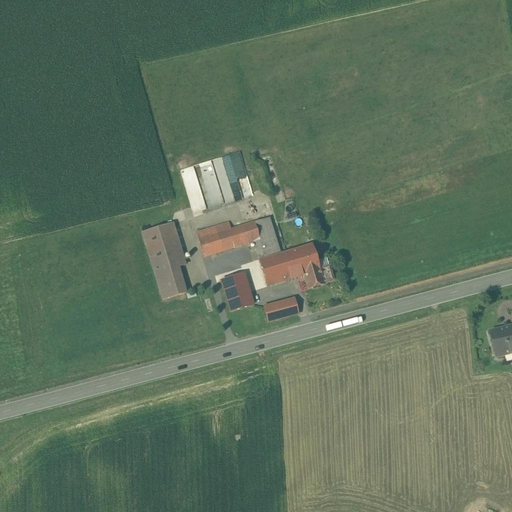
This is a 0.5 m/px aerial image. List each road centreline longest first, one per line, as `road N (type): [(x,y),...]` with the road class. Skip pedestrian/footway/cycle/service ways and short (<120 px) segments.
road 1 (primary): [(0,411),(511,276)]
road 2 (unknown): [(169,158),(236,349)]
